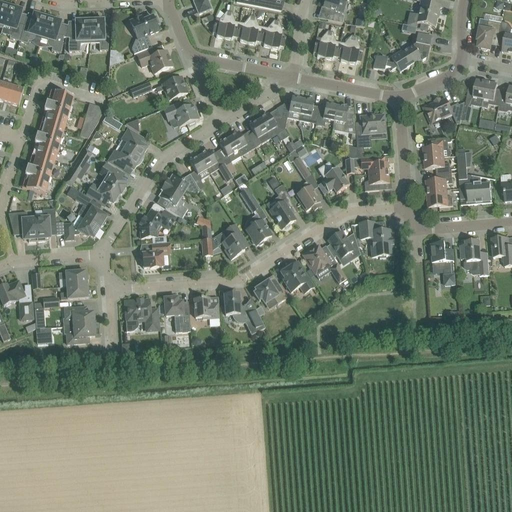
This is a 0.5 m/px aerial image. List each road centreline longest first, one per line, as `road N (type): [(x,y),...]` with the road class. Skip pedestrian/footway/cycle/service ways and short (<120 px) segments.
road 1 (track): [(511,345),(0,383)]
road 2 (residential): [(109,290),(242,280),(348,211),(406,207)]
road 3 (residential): [(100,254),(160,163),(219,123)]
